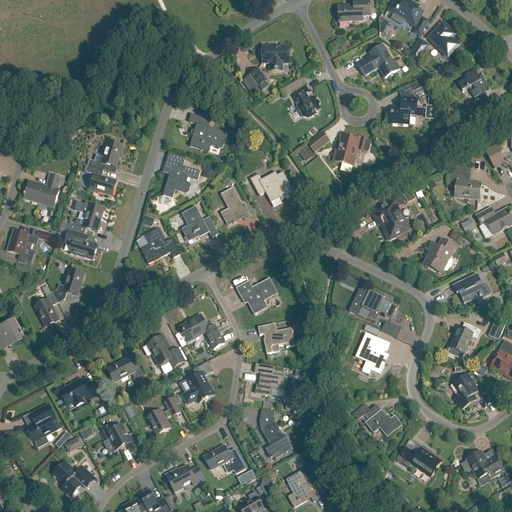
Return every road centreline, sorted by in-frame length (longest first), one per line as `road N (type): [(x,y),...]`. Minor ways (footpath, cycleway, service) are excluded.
road 1 (residential): [(511,411),(465,434),(433,420),(413,389),(427,306),(416,292),(316,242),(293,234),(261,239),(207,272)]
road 2 (unclassified): [(117,293),(162,125),(181,84),(222,47),(296,4)]
road 3 (residential): [(107,511),(140,469),(232,411),(240,338),(207,272)]
road 4 (unclassified): [(6,384),(94,321),(117,293)]
